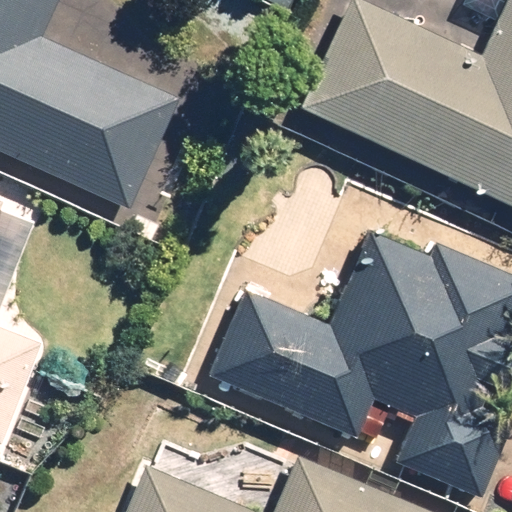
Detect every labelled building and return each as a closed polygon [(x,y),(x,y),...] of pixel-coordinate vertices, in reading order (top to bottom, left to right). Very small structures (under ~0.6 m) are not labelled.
[(0,0),(0,141),(141,205),(192,93),(51,30),(64,0),(0,0)] [(384,0),(338,0),(294,94),(511,196),(511,0),(489,49),(384,0)] [(0,435),(11,440),(50,335),(0,315),(0,226),(11,198),(0,194),(0,435)] [(511,411),(485,399),(511,342),(511,267),(445,237),(439,251),(379,224),(335,320),(253,282),(211,375),(361,444),(384,393),(426,412),(404,461),(491,501),(511,454),(511,411)] [(282,509),(153,457),(130,511),(460,511),(305,450),(282,509)]
